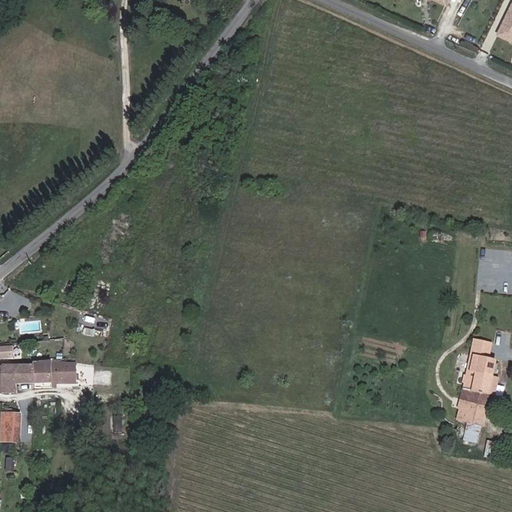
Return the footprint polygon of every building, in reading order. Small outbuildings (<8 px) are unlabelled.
[(511,17),(498,46),(511,52),(511,17)] [(492,359),(495,344),(479,341),(476,356),(479,357),(479,356),(492,359)] [(0,364),(18,363),(17,351),(0,352),(0,364)] [(486,425),(493,394),(497,376),(500,361),(492,359),(479,356),(479,357),(476,371),(482,372),(481,377),(471,375),(466,400),(468,401),(464,420),(486,425)] [(38,388),(84,383),(82,372),(76,372),(76,369),(69,369),(69,367),(39,368),(38,388)] [(19,390),(38,388),(39,368),(0,373),(0,394),(5,397),(20,396),(19,390)] [(499,395),(503,377),(497,376),(493,394),(499,395)] [(6,448),(26,449),(27,421),(23,420),(23,413),(15,413),(15,421),(6,421),(6,448)] [(481,447),(491,448),(493,433),(477,431),(473,452),(481,453),(481,447)]
